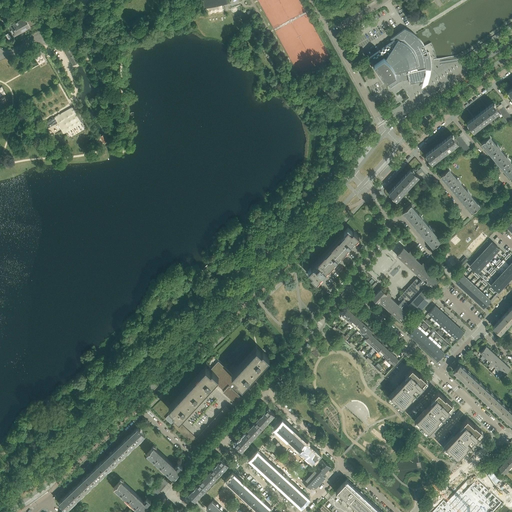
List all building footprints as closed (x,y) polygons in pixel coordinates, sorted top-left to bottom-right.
[(14,36),(23,32),(34,25),(33,25),(30,20),(27,21),(25,17),(9,26),(14,36)] [(392,38),(392,39),(393,39),(395,39),(382,48),(380,50),(376,52),(368,58),(369,59),(370,61),(372,63),(373,65),(371,66),(383,83),(385,82),(390,88),(398,83),(398,82),(399,82),(400,81),(401,81),(402,81),(409,79),(410,83),(412,83),(423,80),(425,76),(425,75),(425,74),(425,73),(425,71),(426,70),(428,70),(431,70),(431,68),(431,66),(431,64),(431,63),(431,62),(431,60),(432,60),(434,59),(436,59),(434,59),(433,56),(433,55),(432,52),(431,49),(429,45),(429,44),(425,47),(425,46),(424,46),(424,45),(422,43),(421,41),(419,38),(417,36),(415,35),(415,34),(413,33),(411,32),(409,30),(407,29),(405,28),(404,29),(390,38),(391,38),(392,38)] [(73,65),(79,62),(68,42),(63,45),(73,65)] [(20,65),(33,57),(42,53),(42,52),(39,48),(30,52),(31,53),(18,60),(20,65)] [(428,70),(426,70),(426,71),(426,72),(425,73),(425,74),(425,75),(421,89),(428,84),(429,80),(430,77),(430,75),(431,74),(431,72),(431,71),(431,70),(428,70)] [(497,108),(496,106),(494,103),(493,103),(480,113),(486,121),(499,111),(500,111),(499,110),(498,110),(497,108)] [(49,120),(46,122),(49,128),(57,123),(62,131),(63,134),(65,133),(82,123),(73,107),(73,106),(49,120)] [(467,123),(470,127),(473,130),(473,131),(486,121),(480,113),(467,123)] [(457,141),(455,139),(454,137),(452,135),(452,134),(438,144),(445,153),(458,143),(458,142),(457,142),(457,141)] [(481,142),(487,149),(491,153),(499,147),(489,135),(488,134),(483,138),(484,139),(481,142)] [(426,155),(429,159),(431,162),(432,163),(445,153),(438,144),(425,154),(426,155)] [(491,153),(496,160),(501,165),(508,158),(499,147),(491,153)] [(501,165),(506,171),(510,176),(511,175),(511,162),(508,158),(501,165)] [(440,174),(446,181),(451,187),(459,180),(447,166),(443,170),(444,172),(440,174)] [(418,175),(418,174),(416,172),(414,171),(412,169),(411,168),(400,180),(408,187),(419,176),(419,175),(418,175)] [(389,193),(393,196),(396,199),(396,200),(408,187),(400,180),(389,192),(389,193)] [(451,187),(457,194),(461,199),(469,192),(459,180),(451,187)] [(461,199),(467,206),(472,211),(475,208),(476,209),(480,206),(479,204),(469,192),(461,199)] [(403,210),(407,215),(413,222),(421,215),(411,203),(410,204),(409,203),(405,207),(406,208),(403,210)] [(413,222),(417,227),(423,234),(431,227),(421,215),(413,222)] [(423,234),(427,239),(433,246),(436,243),(437,244),(441,240),(441,239),(431,227),(423,234)] [(316,282),(356,239),(359,236),(353,231),(352,232),(348,229),(309,272),(312,275),(311,276),(316,282)] [(492,242),(488,246),(496,253),(499,248),(492,242)] [(485,250),(492,257),(496,253),(488,246),(485,250)] [(409,252),(403,247),(397,255),(422,278),(420,280),(417,279),(414,282),(411,284),(408,288),(401,296),(398,299),(400,302),(398,304),(390,296),(391,295),(388,292),(386,293),(381,288),(375,294),(375,295),(372,297),(378,302),(379,301),(380,300),(382,301),(381,302),(401,320),(408,313),(407,313),(401,307),(407,301),(405,300),(407,298),(411,302),(409,304),(412,308),(414,309),(418,313),(432,297),(427,292),(423,289),(421,291),(417,287),(419,286),(420,286),(421,286),(425,281),(431,287),(432,287),(438,280),(432,274),(430,271),(429,271),(428,271),(428,270),(430,268),(423,262),(421,264),(415,258),(416,256),(410,250),(409,252)] [(481,254),(488,260),(492,257),(485,250),(481,254)] [(477,258),(485,264),(488,260),(481,254),(477,258)] [(474,262),(481,268),(485,264),(477,258),(474,262)] [(474,262),(470,266),(477,273),(481,268),(474,262)] [(511,275),(506,269),(502,273),(509,280),(511,276),(511,275)] [(502,273),(498,277),(506,284),(509,280),(502,273)] [(462,274),(456,281),(460,285),(466,278),(462,274)] [(498,277),(495,281),(502,288),(506,284),(498,277)] [(470,282),(466,278),(460,285),(464,289),(470,282)] [(495,281),(491,285),(498,292),(502,288),(495,281)] [(474,285),(470,282),(464,289),(468,293),(474,285)] [(478,289),(474,285),(468,293),(472,296),(478,289)] [(482,293),(478,289),(472,296),(476,300),(482,293)] [(486,296),(482,293),(476,300),(480,303),(486,296)] [(486,296),(480,303),(484,307),(490,300),(486,296)] [(439,309),(435,306),(429,313),(433,316),(439,309)] [(345,319),(352,312),(347,308),(341,315),(345,319)] [(437,320),(443,313),(439,309),(433,316),(437,320)] [(352,312),(345,319),(349,323),(356,316),(352,312)] [(441,324),(447,317),(443,313),(437,320),(441,324)] [(511,321),(504,315),(493,327),(500,333),(511,321)] [(356,316),(349,323),(353,327),(360,320),(356,316)] [(445,327),(451,320),(447,317),(441,324),(445,327)] [(360,320),(353,327),(354,327),(355,326),(359,329),(357,331),(358,331),(364,324),(360,320)] [(449,331),(455,324),(451,320),(445,327),(449,331)] [(364,324),(358,331),(362,335),(368,328),(364,324)] [(453,335),(459,328),(455,324),(449,331),(453,335)] [(420,330),(416,327),(409,334),(413,337),(420,330)] [(368,328),(362,335),(363,333),(367,337),(364,340),(372,331),(368,328)] [(463,332),(459,328),(453,335),(457,339),(463,332)] [(424,334),(420,330),(413,337),(417,341),(424,334)] [(369,344),(375,337),(371,334),(373,332),(372,331),(364,340),(369,344)] [(428,338),(424,334),(417,341),(421,345),(428,338)] [(375,337),(369,344),(373,348),(379,341),(375,337)] [(432,341),(428,338),(421,345),(425,348),(432,341)] [(377,352),(383,345),(379,341),(373,348),(377,352)] [(436,345),(432,341),(425,348),(429,352),(436,345)] [(383,345),(377,352),(381,356),(388,349),(383,345)] [(440,349),(436,345),(429,352),(433,356),(440,349)] [(482,359),(490,350),(486,346),(480,352),(483,355),(480,358),(482,359)] [(243,386),(270,357),(263,352),(262,353),(257,348),(232,375),(219,363),(211,371),(208,368),(207,368),(206,367),(169,407),(174,412),(173,413),(179,419),(214,382),(237,403),(242,398),(238,395),(244,388),(245,389),(243,386)] [(388,349),(381,356),(382,355),(386,358),(385,360),(392,353),(388,349)] [(444,353),(440,349),(433,356),(437,360),(444,353)] [(486,357),(488,360),(494,353),(490,350),(482,359),(483,360),(486,357)] [(398,360),(397,358),(396,357),(392,353),(385,360),(390,364),(391,362),(394,365),(398,360)] [(488,365),(490,366),(498,357),(494,353),(488,360),(491,362),(488,365)] [(494,365),(496,367),(502,361),(498,357),(490,366),(491,367),(494,365)] [(496,373),(498,374),(506,364),(502,361),(496,367),(499,369),(496,373)] [(466,382),(472,375),(460,364),(454,371),(466,382)] [(506,364),(498,374),(499,375),(502,372),(504,375),(510,368),(506,364)] [(413,398),(428,381),(425,378),(420,373),(419,374),(412,368),(405,376),(407,377),(405,380),(404,379),(398,384),(399,385),(390,395),(394,398),(392,400),(397,405),(399,403),(403,407),(412,397),(413,398)] [(472,375),(466,382),(477,392),(483,385),(472,375)] [(483,385),(477,392),(488,402),(494,396),(483,385)] [(248,391),(242,398),(244,400),(250,393),(248,391)] [(439,422),(454,405),(451,402),(446,398),(445,398),(438,392),(431,400),(433,401),(431,404),(430,403),(425,408),(425,409),(416,419),(420,422),(418,425),(423,429),(425,427),(429,431),(438,421),(439,422)] [(500,413),(506,406),(494,396),(488,402),(500,413)] [(511,411),(506,406),(500,413),(511,424),(511,422),(511,411)] [(257,419),(263,425),(274,413),(268,407),(257,419)] [(175,419),(173,416),(171,415),(170,414),(165,418),(167,420),(168,421),(171,424),(174,421),(175,419)] [(468,448),(483,432),(480,429),(475,424),(474,425),(467,418),(460,426),(460,427),(462,428),(460,430),(459,429),(453,435),(454,436),(445,446),(449,449),(447,451),(452,456),(454,454),(458,457),(467,448),(468,448)] [(263,425),(257,419),(246,431),(252,437),(263,425)] [(295,432),(288,425),(282,421),(276,427),(289,438),(295,432)] [(138,427),(131,434),(125,439),(132,447),(145,434),(138,427)] [(252,437),(246,431),(234,443),(241,449),(252,437)] [(307,443),(300,436),(295,432),(289,438),(301,449),(307,443)] [(125,439),(118,446),(112,452),(119,459),(132,447),(125,439)] [(313,461),(315,458),(319,454),(307,443),(301,449),(313,461)] [(183,466),(179,463),(175,467),(153,447),(147,454),(173,478),(180,471),(179,471),(178,470),(182,466),(182,467),(183,466)] [(112,452),(104,459),(99,464),(106,472),(119,459),(112,452)] [(251,459),(258,465),(264,470),(270,463),(258,452),(251,459)] [(211,469),(217,475),(228,463),(222,457),(211,469)] [(315,458),(313,461),(311,462),(316,466),(302,480),(303,481),(303,480),(310,487),(310,488),(313,485),(316,488),(325,478),(322,475),(330,466),(329,466),(322,459),(321,461),(320,462),(317,459),(315,458)] [(502,464),(508,469),(511,465),(506,460),(502,464)] [(264,470),(270,476),(276,482),(282,475),(270,463),(264,470)] [(99,464),(91,472),(86,477),(92,484),(106,472),(99,464)] [(502,464),(498,468),(504,474),(508,469),(502,464)] [(200,481),(206,487),(217,475),(211,469),(200,481)] [(245,485),(238,479),(233,474),(227,481),(239,492),(245,485)] [(276,482),(284,489),(289,493),(295,486),(282,475),(276,482)] [(443,501),(432,511),(493,511),(502,503),(472,476),(446,503),(443,501)] [(86,477),(77,485),(72,489),(79,497),(92,484),(86,477)] [(383,511),(347,479),(337,490),(338,490),(336,492),(338,494),(339,493),(342,496),(341,497),(344,500),(345,499),(348,501),(347,502),(350,505),(351,504),(354,506),(353,507),(355,510),(356,509),(359,511),(358,511),(383,511)] [(147,497),(143,501),(120,480),(114,487),(141,511),(142,511),(148,506),(148,505),(148,506),(146,505),(150,500),(151,501),(147,497)] [(206,487),(200,481),(188,493),(195,499),(206,487)] [(257,496),(250,490),(245,485),(239,492),(251,503),(257,496)] [(289,493),(296,500),(301,504),(307,498),(295,486),(289,493)] [(72,489),(64,498),(59,502),(66,509),(79,497),(72,489)] [(265,511),(269,508),(262,501),(257,496),(251,503),(260,511),(265,511)] [(207,507),(211,511),(224,511),(213,501),(207,507)]
